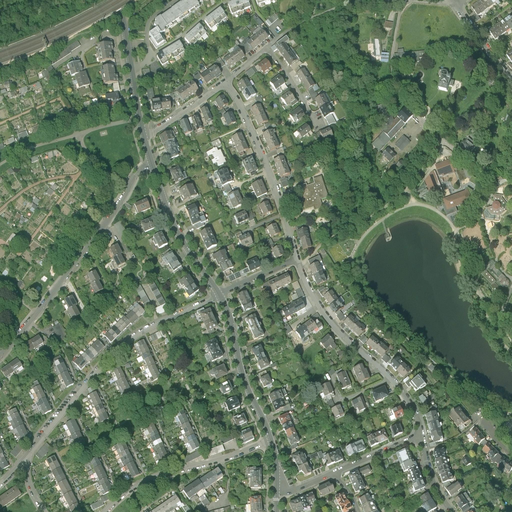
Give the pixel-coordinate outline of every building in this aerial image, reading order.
[(185,19),(201,8),(199,4),(195,0),(189,0),(186,2),(178,8),(185,19)] [(245,11),(252,8),(248,0),(243,0),(241,1),(245,11)] [(486,0),(481,0),(480,2),(486,10),(491,6),(486,0)] [(239,13),(245,11),(241,1),(238,2),(235,3),(239,13)] [(481,14),(486,10),(480,2),(474,6),(480,13),(481,14)] [(232,16),(239,13),(235,3),(232,5),(228,6),(232,16)] [(170,29),(185,19),(178,8),(170,13),(162,19),(170,29)] [(222,23),(228,19),(221,10),(219,12),(216,14),(222,23)] [(481,14),(480,13),(474,17),(478,22),(484,18),(481,14)] [(217,27),(222,23),(216,14),(213,16),(211,18),(217,27)] [(266,22),(270,26),(279,18),(275,14),(266,22)] [(152,36),(153,38),(150,40),(157,51),(168,43),(163,36),(171,31),(170,29),(162,19),(162,18),(156,22),(158,24),(156,26),(159,31),(158,32),(152,36)] [(212,31),(217,27),(211,18),(207,21),(205,22),(212,31)] [(511,23),(508,18),(503,22),(509,30),(511,27),(511,23)] [(503,22),(497,26),(503,34),(509,30),(503,22)] [(202,39),(207,34),(200,26),(197,29),(195,31),(202,39)] [(498,38),(503,34),(497,26),(492,29),(498,38)] [(262,43),(270,37),(263,29),(255,35),(262,43)] [(198,44),(202,39),(195,31),(192,34),(190,36),(198,44)] [(254,49),(262,43),(255,35),(247,41),(254,49)] [(193,48),(198,44),(190,36),(187,38),(185,40),(193,48)] [(276,46),(278,50),(288,44),(291,42),(288,38),(283,42),(276,46)] [(380,41),(374,42),(375,58),(381,57),(381,62),(388,62),(388,55),(381,55),(380,41)] [(178,45),(175,47),(181,56),(187,53),(181,43),(178,45)] [(44,66),(48,72),(51,77),(55,74),(52,69),(72,56),(71,56),(81,48),(79,44),(44,66)] [(284,59),(294,54),(288,44),(278,50),(281,55),(284,59)] [(107,46),(100,48),(100,56),(98,55),(99,60),(101,60),(101,64),(110,63),(114,62),(112,52),(114,52),(113,45),(107,46)] [(172,49),(169,50),(175,60),(181,56),(175,47),(172,49)] [(237,62),(245,56),(239,47),(230,53),(237,62)] [(165,53),(163,54),(169,64),(175,60),(169,50),(165,53)] [(428,58),(427,52),(393,56),(393,63),(403,61),(404,64),(418,62),(418,59),(428,58)] [(228,68),(237,62),(230,53),(222,59),(228,68)] [(160,56),(157,58),(163,67),(169,64),(163,54),(160,56)] [(299,62),(294,54),(284,59),(288,64),(289,67),(299,62)] [(261,70),(263,73),(272,66),(266,58),(257,64),(261,70)] [(85,75),(81,64),(68,68),(69,71),(71,71),(72,76),(71,76),(72,79),(77,78),(81,91),(89,88),(91,87),(86,75),(85,75)] [(214,79),(221,74),(215,64),(207,69),(214,79)] [(258,72),(254,67),(245,73),(249,78),(258,72)] [(115,68),(111,69),(102,71),(103,74),(102,74),(103,80),(106,86),(113,85),(120,84),(118,78),(116,78),(115,68)] [(297,74),(301,83),(312,77),(307,68),(297,74)] [(206,84),(214,79),(207,69),(199,74),(206,84)] [(445,77),(442,89),(450,91),(452,85),(455,86),(456,81),(453,80),(454,77),(451,77),(452,74),(451,72),(447,71),(445,72),(444,75),(445,77)] [(280,74),(269,82),(276,90),(286,83),(280,74)] [(301,83),(306,91),(317,85),(312,77),(301,83)] [(191,94),(199,89),(192,79),(184,85),(191,94)] [(246,79),(236,86),(241,93),(251,86),(246,79)] [(183,100),(191,94),(184,85),(176,91),(183,100)] [(251,86),(241,93),(247,100),(256,94),(251,86)] [(89,88),(81,91),(83,96),(91,94),(89,88)] [(160,98),(155,99),(153,91),(147,92),(148,96),(148,102),(151,101),(153,111),(157,111),(162,110),(160,98)] [(286,106),(295,101),(289,92),(280,98),(286,106)] [(314,100),(319,109),(330,103),(325,94),(314,100)] [(119,95),(107,98),(107,104),(113,102),(115,109),(123,107),(122,103),(120,103),(119,95)] [(228,104),(223,96),(215,101),(219,109),(228,104)] [(261,96),(255,99),(258,104),(264,101),(261,96)] [(162,110),(171,109),(169,97),(160,98),(162,110)] [(319,109),(324,119),(335,113),(330,103),(319,109)] [(261,104),(250,109),(252,113),(254,117),(264,112),(261,104)] [(200,110),(205,124),(213,121),(208,107),(200,110)] [(299,107),(288,115),(294,123),(305,115),(299,107)] [(391,107),(379,111),(386,135),(397,124),(391,107)] [(236,122),(230,111),(221,116),(227,126),(236,122)] [(255,119),(257,125),(268,120),(264,112),(254,117),(255,119)] [(408,112),(400,120),(408,128),(416,121),(408,112)] [(197,115),(191,117),(196,133),(203,131),(197,115)] [(192,131),(188,119),(180,122),(185,134),(192,131)] [(397,124),(386,135),(374,147),(382,154),(408,128),(400,120),(397,124)] [(301,139),(311,131),(305,124),(295,131),(301,139)] [(323,130),(327,139),(336,135),(333,126),(323,130)] [(427,128),(419,137),(426,144),(435,135),(427,128)] [(272,130),(262,134),(265,143),(275,139),(272,130)] [(15,136),(17,141),(29,136),(27,131),(15,136)] [(159,137),(162,144),(175,139),(172,132),(159,137)] [(242,137),(240,133),(230,137),(235,146),(244,141),(242,137)] [(162,144),(165,152),(178,147),(175,139),(162,144)] [(222,146),(219,139),(210,143),(213,150),(216,149),(222,146)] [(275,139),(265,143),(269,151),(279,147),(275,139)] [(468,139),(460,150),(469,157),(477,146),(468,139)] [(408,140),(399,149),(403,153),(412,144),(408,140)] [(246,145),(244,141),(235,146),(239,154),(248,150),(246,145)] [(165,152),(168,159),(181,154),(178,147),(165,152)] [(212,154),(215,161),(224,157),(221,150),(218,152),(216,149),(213,150),(206,153),(207,156),(212,154)] [(391,151),(385,157),(392,165),(398,159),(391,151)] [(227,164),(224,157),(215,161),(209,163),(211,167),(217,164),(218,167),(227,164)] [(241,162),(244,168),(255,163),(253,160),(252,157),(241,162)] [(283,158),(273,162),(277,170),(286,166),(283,158)] [(453,159),(436,166),(440,176),(443,175),(444,177),(448,175),(455,173),(454,171),(457,169),(453,159)] [(244,168),(247,174),(258,169),(256,166),(255,163),(244,168)] [(397,165),(396,167),(398,169),(399,168),(403,172),(407,167),(404,163),(400,167),(397,165)] [(169,170),(172,177),(185,172),(182,165),(169,170)] [(286,166),(277,170),(278,174),(280,178),(285,176),(290,174),(286,166)] [(229,175),(226,168),(216,173),(219,179),(229,175)] [(463,168),(457,171),(461,182),(467,179),(463,168)] [(441,187),(435,171),(426,180),(431,191),(433,197),(444,193),(441,187)] [(172,177),(175,183),(179,182),(187,178),(185,172),(172,177)] [(485,181),(475,174),(472,179),(481,186),(485,181)] [(233,181),(229,175),(219,179),(222,186),(228,184),(233,181)] [(500,175),(496,179),(500,184),(504,180),(500,175)] [(313,179),(314,183),(310,184),(307,186),(306,183),(297,186),(305,209),(314,206),(316,211),(323,208),(322,203),(320,200),(329,197),(322,180),(321,176),(313,179)] [(285,178),(279,180),(282,189),(289,187),(285,178)] [(263,183),(262,179),(251,184),(254,191),(265,186),(263,183)] [(496,188),(500,184),(496,179),(492,183),(496,188)] [(175,183),(173,184),(177,191),(178,190),(182,189),(179,182),(175,183)] [(182,189),(178,190),(183,202),(198,196),(193,184),(182,189)] [(222,186),(226,196),(232,193),(228,184),(222,186)] [(266,190),(265,186),(254,191),(257,198),(268,193),(266,190)] [(475,200),(473,194),(476,189),(470,186),(467,190),(458,194),(446,198),(448,203),(446,204),(450,215),(460,211),(458,206),(462,205),(475,200)] [(226,196),(229,202),(241,197),(238,191),(232,193),(226,196)] [(500,200),(493,196),(485,212),(492,215),(494,211),(500,200)] [(229,202),(232,209),(244,203),(241,197),(229,202)] [(133,205),(136,214),(150,209),(146,199),(133,205)] [(268,201),(258,205),(263,215),(273,211),(268,201)] [(77,205),(76,205),(75,209),(87,212),(89,205),(78,202),(77,205)] [(185,208),(188,217),(200,212),(196,204),(185,208)] [(234,215),(238,224),(248,220),(246,213),(244,210),(234,215)] [(188,217),(192,225),(203,221),(200,212),(188,217)] [(141,222),(144,233),(156,228),(153,217),(141,222)] [(121,222),(113,226),(122,243),(130,239),(121,222)] [(277,223),(266,227),(270,237),(281,232),(277,223)] [(199,232),(203,241),(214,236),(210,227),(199,232)] [(297,236),(298,239),(309,235),(306,227),(295,231),(297,236)] [(157,245),(159,250),(168,245),(162,232),(153,238),(154,240),(152,241),(155,246),(157,245)] [(243,248),(253,243),(249,233),(238,238),(243,248)] [(300,243),(301,246),(312,242),(309,235),(298,239),(300,243)] [(203,241),(207,249),(218,244),(214,236),(203,241)] [(117,243),(109,249),(114,257),(121,254),(122,253),(117,243)] [(281,244),(271,249),(275,258),(285,254),(281,244)] [(225,248),(211,254),(214,260),(215,259),(218,265),(220,265),(231,260),(228,253),(225,248)] [(476,267),(496,260),(492,250),(471,258),(475,268),(476,267)] [(165,257),(169,264),(177,258),(172,251),(165,257)] [(114,257),(112,258),(114,262),(117,267),(119,266),(125,263),(121,254),(114,257)] [(258,256),(246,261),(248,267),(251,272),(263,266),(258,256)] [(308,263),(309,267),(316,263),(320,261),(319,257),(308,263)] [(177,258),(169,264),(174,271),(182,266),(177,258)] [(231,260),(220,265),(223,272),(234,267),(231,260)] [(117,267),(114,262),(110,264),(116,275),(122,272),(119,266),(117,267)] [(487,275),(500,267),(495,262),(483,270),(487,275)] [(309,267),(307,268),(312,277),(321,273),(316,263),(309,267)] [(251,272),(248,267),(239,270),(242,276),(251,272)] [(505,286),(511,281),(500,268),(493,273),(505,286)] [(95,271),(88,275),(93,284),(98,281),(99,280),(96,274),(95,271)] [(236,272),(228,276),(230,281),(239,277),(236,272)] [(288,273),(278,278),(282,287),(292,282),(288,273)] [(321,273),(312,277),(317,287),(326,282),(321,273)] [(179,282),(184,290),(194,283),(189,275),(179,282)] [(278,278),(268,282),(270,288),(271,292),(282,287),(278,278)] [(152,279),(146,282),(160,307),(166,304),(152,279)] [(93,284),(91,285),(96,294),(103,290),(101,288),(98,281),(93,284)] [(298,281),(292,284),(295,293),(291,296),(294,303),(300,299),(304,297),(298,281)] [(261,292),(270,288),(268,282),(258,286),(261,292)] [(194,283),(184,290),(189,297),(199,291),(194,283)] [(141,285),(135,288),(146,310),(152,307),(141,285)] [(321,288),(316,292),(322,299),(322,298),(329,294),(326,289),(323,291),(321,288)] [(237,295),(241,303),(249,300),(246,291),(237,295)] [(329,294),(322,298),(328,306),(336,300),(338,299),(332,291),(329,294)] [(72,295),(63,300),(69,309),(75,306),(77,304),(72,295)] [(291,304),(295,314),(305,308),(300,299),(294,303),(291,304)] [(241,303),(244,312),(253,309),(249,300),(241,303)] [(336,300),(328,306),(335,314),(338,312),(343,308),(336,300)] [(136,304),(133,307),(141,315),(145,312),(136,304)] [(160,307),(155,309),(158,315),(169,310),(166,304),(160,307)] [(291,304),(279,311),(284,322),(291,318),(290,317),(295,314),(291,304)] [(69,309),(67,310),(72,320),(80,315),(75,306),(69,309)] [(128,309),(132,312),(138,319),(141,315),(133,307),(132,306),(128,309)] [(199,313),(204,324),(215,319),(212,311),(206,310),(199,313)] [(132,312),(129,316),(135,322),(138,319),(132,312)] [(247,323),(248,326),(258,320),(255,312),(244,319),(246,322),(247,323)] [(317,314),(310,319),(314,324),(321,318),(317,314)] [(337,317),(335,318),(339,323),(344,319),(340,314),(337,317)] [(129,316),(125,319),(130,324),(131,325),(135,322),(129,316)] [(349,317),(342,325),(350,332),(357,324),(349,317)] [(124,318),(121,321),(127,327),(130,324),(125,319),(124,318)] [(215,319),(204,324),(208,336),(216,333),(214,329),(218,327),(215,319)] [(310,333),(317,328),(314,324),(310,319),(304,325),(310,333)] [(261,328),(258,320),(248,326),(251,332),(261,328)] [(121,321),(118,324),(124,331),(127,327),(121,321)] [(281,327),(286,335),(292,331),(287,323),(281,327)] [(60,324),(53,327),(60,341),(66,338),(60,324)] [(118,324),(114,327),(121,334),(124,331),(118,324)] [(357,324),(350,332),(358,338),(365,330),(358,324),(357,324)] [(295,332),(301,340),(310,333),(304,325),(295,332)] [(114,327),(111,331),(117,337),(121,334),(114,327)] [(264,335),(261,328),(251,332),(252,335),(252,336),(253,340),(264,335)] [(111,331),(108,334),(114,340),(117,337),(111,331)] [(161,332),(150,336),(152,342),(163,337),(161,332)] [(364,333),(357,342),(363,346),(364,345),(370,337),(364,333)] [(108,334),(104,337),(105,338),(110,342),(111,344),(114,340),(108,334)] [(43,343),(38,335),(30,341),(35,349),(43,343)] [(327,336),(319,343),(325,351),(334,343),(327,336)] [(370,337),(364,345),(372,352),(379,344),(370,337)] [(208,353),(219,349),(217,343),(215,344),(213,340),(206,343),(208,348),(206,349),(208,353)] [(35,349),(30,341),(22,346),(27,355),(35,349)] [(98,342),(94,345),(101,351),(104,348),(100,344),(98,342)] [(254,353),(255,356),(264,352),(261,344),(251,349),(252,353),(254,353)] [(379,344),(372,352),(381,359),(387,351),(379,344)] [(94,345),(91,348),(97,355),(101,351),(94,345)] [(91,348),(88,352),(94,358),(97,355),(91,348)] [(353,354),(347,348),(343,353),(349,359),(353,354)] [(219,349),(208,353),(212,361),(223,357),(219,349)] [(88,352),(85,355),(91,361),(94,358),(88,352)] [(257,362),(267,358),(264,352),(255,356),(257,362)] [(85,355),(81,358),(87,364),(91,361),(85,355)] [(382,360),(380,361),(386,366),(391,361),(385,356),(382,360)] [(87,364),(81,358),(78,361),(77,360),(73,363),(81,371),(87,364)] [(270,365),(267,358),(257,362),(260,369),(270,365)] [(397,358),(388,367),(395,373),(403,364),(397,358)] [(16,359),(8,365),(14,372),(22,367),(16,359)] [(54,363),(56,367),(64,363),(62,359),(54,363)] [(56,367),(58,371),(66,367),(64,363),(56,367)] [(224,364),(212,369),(217,379),(228,374),(224,364)] [(403,364),(395,373),(402,380),(410,371),(403,364)] [(14,372),(8,365),(0,370),(6,378),(14,372)] [(362,365),(353,369),(358,384),(370,378),(367,371),(365,372),(362,365)] [(58,371),(59,376),(68,371),(66,367),(58,371)] [(59,376),(61,380),(70,375),(68,371),(59,376)] [(265,371),(258,375),(264,388),(265,387),(267,390),(274,387),(268,374),(266,374),(265,371)] [(345,372),(336,376),(341,390),(350,386),(345,372)] [(114,378),(116,383),(124,378),(125,378),(123,374),(116,377),(114,378)] [(61,380),(63,384),(72,380),(70,375),(61,380)] [(418,377),(411,383),(409,385),(411,387),(409,388),(415,394),(425,385),(418,377)] [(115,383),(117,387),(126,382),(127,382),(126,379),(125,380),(124,378),(116,383),(115,383)] [(409,385),(411,383),(407,378),(402,383),(408,389),(409,388),(411,387),(409,385)] [(63,384),(65,389),(74,384),(72,380),(63,384)] [(229,381),(219,386),(223,394),(233,390),(229,381)] [(119,391),(121,390),(128,386),(130,386),(128,383),(127,384),(126,382),(117,387),(119,391)] [(329,382),(320,387),(323,392),(319,394),(321,399),(334,393),(329,382)] [(41,389),(39,385),(32,389),(34,393),(41,389)] [(87,390),(90,396),(96,393),(94,390),(96,389),(95,386),(87,390)] [(121,390),(119,391),(121,395),(130,391),(130,390),(128,386),(121,390)] [(383,388),(371,393),(375,403),(387,397),(383,388)] [(43,394),(41,389),(34,393),(36,397),(43,394)] [(121,395),(123,399),(132,395),(130,391),(121,395)] [(280,392),(275,394),(278,401),(281,400),(284,399),(280,392)] [(46,398),(43,394),(36,397),(38,402),(46,398)] [(272,404),(278,401),(275,394),(268,397),(272,404)] [(123,399),(125,403),(134,398),(133,396),(132,395),(123,399)] [(362,396),(351,401),(354,410),(357,409),(358,411),(367,408),(362,396)] [(418,400),(422,407),(429,402),(426,396),(418,400)] [(48,402),(46,398),(38,402),(40,406),(48,402)] [(235,398),(224,403),(229,412),(239,407),(235,398)] [(284,408),(281,400),(278,401),(272,404),(275,412),(284,408)] [(50,407),(48,402),(40,406),(43,411),(50,407)] [(433,402),(428,404),(431,410),(436,408),(433,402)] [(340,404),(331,409),(335,418),(344,414),(340,404)] [(52,411),(50,407),(43,411),(45,415),(52,411)] [(406,416),(402,408),(396,410),(393,412),(397,420),(406,416)] [(458,409),(455,412),(452,408),(446,415),(455,425),(459,421),(463,427),(469,422),(458,409)] [(281,426),(283,425),(291,420),(295,418),(291,410),(278,417),(281,426)] [(423,415),(427,424),(436,420),(440,419),(437,410),(423,415)] [(244,413),(233,418),(237,427),(248,422),(244,413)] [(66,417),(69,423),(74,420),(71,415),(66,417)] [(77,427),(74,420),(69,423),(66,425),(69,431),(77,427)] [(286,432),(294,428),(291,420),(283,425),(286,432)] [(436,420),(427,424),(430,434),(440,431),(436,420)] [(400,423),(390,427),(394,437),(404,432),(400,423)] [(80,432),(77,427),(69,431),(71,436),(80,432)] [(473,438),(480,432),(475,427),(469,433),(473,438)] [(297,434),(294,428),(286,432),(289,439),(297,434)] [(240,440),(242,444),(246,442),(255,438),(251,431),(250,432),(248,433),(246,429),(242,431),(245,438),(240,440)] [(376,433),(380,443),(388,439),(384,429),(376,433)] [(440,431),(430,434),(432,442),(442,442),(442,437),(440,431)] [(82,438),(80,432),(71,436),(74,442),(82,438)] [(480,432),(473,438),(478,443),(485,437),(480,432)] [(221,439),(223,444),(235,438),(233,433),(221,439)] [(368,437),(371,447),(380,443),(376,433),(368,437)] [(291,446),(297,443),(302,441),(298,434),(297,434),(289,439),(288,439),(291,446)] [(85,444),(82,438),(74,442),(77,448),(85,444)] [(358,453),(367,449),(363,440),(354,444),(358,453)] [(115,447),(117,451),(126,446),(124,442),(115,447)] [(46,443),(35,455),(40,460),(51,448),(46,443)] [(297,443),(291,446),(290,450),(291,454),(297,451),(296,447),(298,446),(297,443)] [(487,454),(492,448),(487,443),(482,449),(487,454)] [(19,444),(10,454),(15,458),(24,448),(19,444)] [(212,455),(225,450),(223,444),(209,449),(212,455)] [(349,457),(358,453),(354,444),(345,448),(349,457)] [(128,450),(126,446),(117,451),(119,455),(128,450)] [(433,451),(435,459),(446,455),(444,448),(433,451)] [(492,448),(487,454),(494,459),(499,453),(492,448)] [(409,449),(397,454),(400,465),(404,463),(413,460),(409,449)] [(119,455),(121,459),(130,454),(128,450),(119,455)] [(197,450),(183,457),(186,462),(200,455),(197,450)] [(332,453),(336,463),(344,459),(339,450),(332,453)] [(291,454),(296,464),(306,460),(302,452),(298,454),(297,451),(291,454)] [(328,467),(336,463),(332,453),(324,457),(328,467)] [(123,463),(132,458),(130,454),(121,459),(123,463)] [(435,459),(438,466),(448,463),(446,455),(435,459)] [(467,466),(473,462),(468,455),(462,458),(467,466)] [(49,466),(58,462),(54,456),(46,460),(49,466)] [(505,468),(510,462),(504,457),(499,463),(505,468)] [(132,458),(123,463),(125,467),(127,466),(134,462),(132,458)] [(389,464),(386,459),(378,463),(380,468),(389,464)] [(306,460),(296,464),(299,472),(301,470),(305,476),(313,473),(306,460)] [(404,463),(408,472),(418,468),(417,463),(414,464),(414,463),(413,460),(404,463)] [(0,465),(0,470),(9,466),(7,462),(0,465)] [(58,462),(49,466),(52,472),(60,468),(61,467),(58,462)] [(438,466),(440,474),(450,471),(448,463),(438,466)] [(369,466),(359,470),(362,476),(372,472),(369,466)] [(55,478),(63,473),(60,468),(52,472),(55,478)] [(221,468),(214,473),(219,481),(226,476),(221,468)] [(261,468),(250,468),(250,478),(262,478),(261,468)] [(418,468),(408,472),(412,482),(422,478),(418,468)] [(348,475),(352,484),(363,479),(362,476),(359,470),(348,475)] [(440,474),(442,482),(450,480),(453,479),(450,471),(440,474)] [(63,473),(55,478),(58,483),(66,479),(63,473)] [(214,473),(208,477),(213,485),(219,481),(214,473)] [(208,477),(202,480),(207,488),(213,485),(208,477)] [(262,478),(250,478),(250,488),(262,488),(262,478)] [(422,478),(412,482),(411,482),(415,491),(426,487),(422,478)] [(61,489),(69,485),(66,479),(58,483),(58,484),(61,489)] [(367,487),(363,479),(352,484),(356,493),(367,487)] [(202,480),(194,486),(199,494),(207,488),(202,480)] [(450,480),(442,482),(443,486),(445,486),(447,489),(453,484),(450,480)] [(453,484),(447,489),(452,496),(464,487),(459,480),(453,484)] [(331,483),(318,488),(322,496),(335,491),(331,483)] [(23,493),(17,484),(4,494),(10,503),(23,493)] [(69,485),(61,489),(64,495),(71,491),(72,491),(69,485)] [(194,486),(187,491),(192,499),(199,494),(194,486)] [(63,496),(66,502),(75,497),(71,491),(64,495),(63,496)] [(314,492),(306,495),(309,503),(317,500),(314,492)] [(420,497),(424,503),(432,498),(428,492),(420,497)] [(343,493),(335,496),(339,505),(347,502),(343,493)] [(458,504),(469,497),(466,493),(456,500),(458,504)] [(0,510),(10,503),(4,494),(0,496),(0,510)] [(101,501),(102,503),(111,499),(109,494),(99,498),(101,501)] [(179,494),(175,497),(179,504),(183,501),(179,494)] [(199,503),(201,508),(211,503),(206,494),(200,497),(202,501),(199,503)] [(369,494),(359,499),(362,506),(373,501),(369,494)] [(306,495),(298,498),(302,506),(309,503),(306,495)] [(261,496),(250,496),(250,504),(250,505),(256,504),(262,504),(261,496)] [(78,503),(75,497),(66,502),(69,508),(77,504),(78,503)] [(175,497),(171,499),(176,506),(179,504),(175,497)] [(472,501),(469,497),(458,504),(461,508),(467,504),(472,501)] [(298,498),(290,502),(294,511),(302,508),(302,506),(298,498)] [(432,498),(424,503),(422,504),(427,511),(428,511),(432,510),(437,507),(432,498)] [(171,499),(168,502),(172,509),(176,506),(171,499)] [(101,501),(90,506),(93,511),(103,506),(102,503),(101,501)] [(349,501),(347,502),(339,505),(342,511),(346,511),(349,511),(348,509),(352,508),(349,501)] [(373,501),(362,506),(364,511),(374,511),(377,511),(373,501)]
